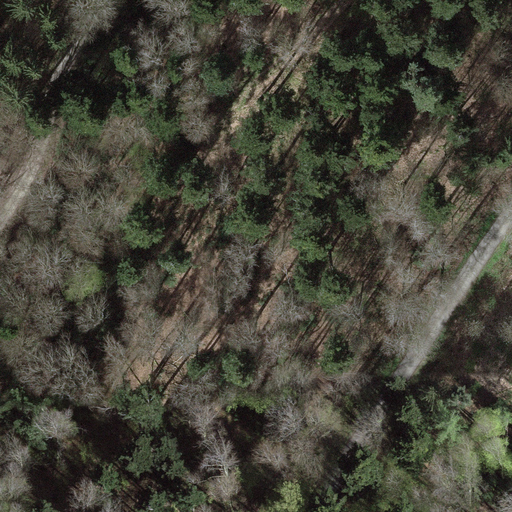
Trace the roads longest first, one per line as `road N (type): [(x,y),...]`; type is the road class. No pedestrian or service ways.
road 1 (unclassified): [(511,218),(312,511)]
road 2 (track): [(0,214),(28,171),(54,66),(112,0)]
